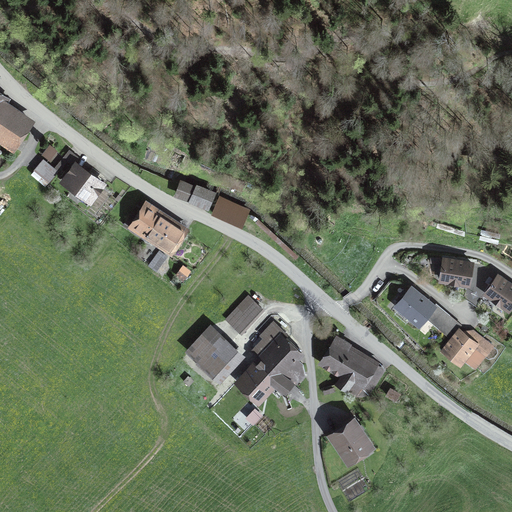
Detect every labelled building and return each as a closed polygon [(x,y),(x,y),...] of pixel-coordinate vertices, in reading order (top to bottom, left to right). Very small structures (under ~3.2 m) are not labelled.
[(0,140),(6,144),(7,143),(13,147),(31,122),(4,103),(7,98),(0,93),(0,140)] [(49,145),(43,153),(49,158),(56,150),(49,145)] [(181,164),(186,156),(173,148),(168,157),(181,164)] [(72,164),(78,157),(69,150),(55,167),(59,171),(68,160),(72,164)] [(35,170),(49,182),(58,171),(44,159),(35,170)] [(90,201),(103,183),(76,163),(63,180),(90,201)] [(234,178),(234,179),(224,175),(221,182),(242,189),(245,182),(234,178)] [(177,193),(208,206),(214,192),(198,185),(197,187),(181,181),(177,193)] [(242,226),(248,210),(220,197),(213,212),(242,226)] [(183,230),(140,202),(124,225),(149,241),(152,236),(171,249),(183,230)] [(156,270),(166,256),(159,251),(149,265),(156,270)] [(441,279),(468,284),(472,263),(445,258),(441,279)] [(185,280),(191,266),(182,262),(175,275),(185,280)] [(511,285),(498,275),(486,293),(508,309),(511,303),(511,285)] [(433,306),(412,288),(397,305),(419,323),(433,306)] [(240,331),(262,308),(249,296),(227,319),(240,331)] [(254,362),(239,379),(258,397),(274,381),(280,386),(277,388),(284,394),(286,393),(289,402),(300,391),(294,385),(304,374),(302,363),(296,357),(301,351),(284,335),(286,333),(273,321),(261,335),(264,337),(253,350),(262,359),(257,364),(254,362)] [(222,365),(236,350),(211,326),(189,350),(200,360),(197,363),(214,379),(224,367),(222,365)] [(460,330),(446,347),(461,360),(475,343),(460,330)] [(371,390),(383,371),(347,348),(350,343),(340,337),(325,361),(345,373),(338,386),(345,390),(352,378),(371,390)] [(484,339),(477,347),(486,354),(493,346),(484,339)] [(390,388),(386,395),(395,400),(399,394),(390,388)] [(261,414),(255,409),(247,417),(253,423),(261,414)] [(353,420),(332,434),(349,459),(370,445),(353,420)]
